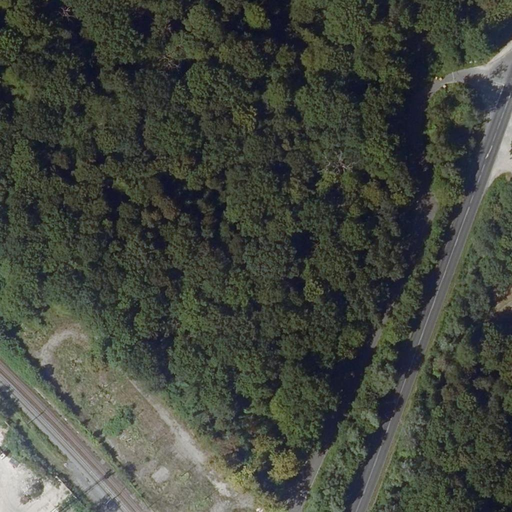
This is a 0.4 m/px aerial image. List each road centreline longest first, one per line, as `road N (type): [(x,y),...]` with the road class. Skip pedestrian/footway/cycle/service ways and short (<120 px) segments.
road 1 (tertiary): [(356,511),(511,98)]
road 2 (track): [(0,56),(424,95)]
